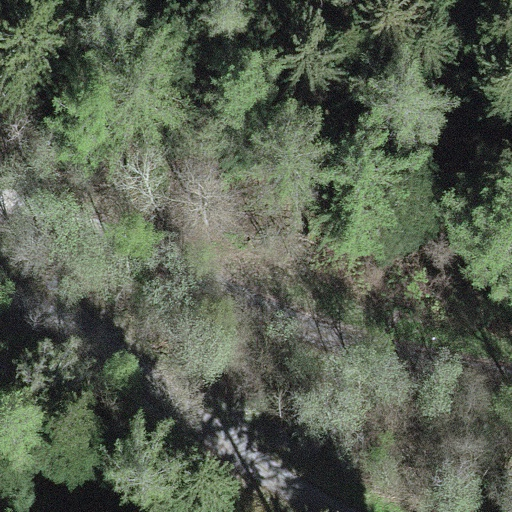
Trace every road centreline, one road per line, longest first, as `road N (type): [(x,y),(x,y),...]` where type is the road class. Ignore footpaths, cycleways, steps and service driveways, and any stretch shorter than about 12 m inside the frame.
road 1 (track): [(0,196),(80,211),(186,254),(288,313),(397,351),(511,371)]
road 2 (track): [(353,511),(219,437),(115,347),(39,306),(0,297)]
